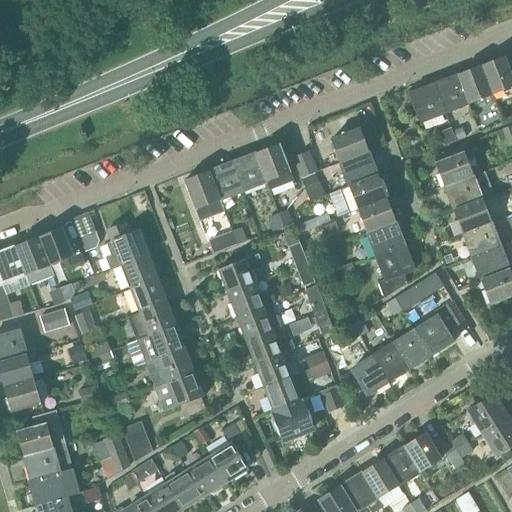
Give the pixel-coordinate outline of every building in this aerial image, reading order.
[(482,68),(493,97),(511,89),(511,75),(508,64),(506,59),(482,68)] [(482,68),(459,77),(470,106),(483,101),(486,107),(496,103),(493,97),(482,68)] [(447,115),(470,106),(459,77),(435,86),(447,115)] [(422,125),(447,115),(435,86),(410,96),(422,125)] [(452,129),(450,129),(456,143),(466,139),(460,125),(452,129)] [(511,127),(502,131),(508,146),(511,144),(511,127)] [(340,164),(368,153),(359,129),(331,140),(340,164)] [(450,129),(439,134),(444,147),(445,147),(456,143),(450,129)] [(481,174),(481,173),(473,154),(471,155),(467,144),(443,154),(445,160),(436,164),(446,188),(481,174)] [(280,146),(257,155),(268,183),(267,183),(267,184),(270,192),(294,182),(291,174),(280,146)] [(300,178),(315,172),(308,152),(293,158),(300,178)] [(349,187),(377,177),(368,153),(340,164),(349,187)] [(267,183),(268,183),(257,155),(233,164),(244,193),(267,184),(267,183)] [(221,202),(244,193),(233,164),(210,173),(221,202)] [(481,174),(446,188),(455,211),(484,200),(495,195),(486,171),(481,173),(481,174)] [(185,182),(196,210),(200,222),(224,213),(220,203),(221,202),(210,173),(185,182)] [(349,187),(340,190),(349,214),(358,211),(386,200),(377,177),(349,187)] [(319,184),(306,189),(311,203),(325,198),(319,184)] [(366,234),(395,223),(386,200),(358,211),(366,234)] [(455,211),(464,234),(493,223),(484,200),(455,211)] [(279,215),(283,228),(293,224),(288,211),(279,215)] [(272,232),(283,228),(279,215),(268,219),(272,232)] [(111,256),(105,259),(110,272),(121,267),(149,257),(139,232),(130,235),(126,223),(107,230),(112,242),(106,245),(111,256)] [(375,257),(404,247),(395,223),(366,234),(375,257)] [(464,234),(473,258),(502,246),(493,223),(464,234)] [(63,230),(40,239),(50,267),(60,264),(67,270),(85,263),(76,240),(68,243),(63,230)] [(95,233),(80,239),(85,252),(96,247),(99,242),(96,237),(95,233)] [(231,233),(208,241),(213,254),(236,246),(231,233)] [(50,267),(40,239),(16,248),(27,277),(50,268),(50,267)] [(300,244),(288,248),(296,268),(308,263),(300,244)] [(482,281),(509,270),(511,269),(502,246),(473,258),(482,281)] [(404,247),(375,257),(384,281),(378,283),(384,299),(407,284),(404,275),(413,272),(404,247)] [(0,275),(4,286),(27,277),(16,248),(0,254),(0,275)] [(228,295),(255,284),(251,273),(263,268),(258,255),(218,271),(228,295)] [(149,257),(121,267),(130,289),(131,291),(158,280),(149,257)] [(308,263),(296,268),(304,288),(315,283),(308,263)] [(511,277),(509,270),(482,281),(492,306),(511,297),(511,277)] [(0,275),(0,321),(24,315),(19,300),(10,303),(3,286),(4,286),(0,275)] [(158,280),(131,291),(140,313),(140,314),(167,303),(162,289),(158,280)] [(228,295),(237,318),(264,307),(265,307),(275,303),(271,291),(260,295),(255,284),(228,295)] [(305,292),(314,314),(325,310),(316,287),(305,292)] [(64,302),(60,293),(50,296),(54,306),(64,302)] [(395,299),(403,310),(411,305),(404,293),(395,299)] [(394,316),(403,310),(395,299),(387,304),(394,316)] [(140,313),(128,318),(137,342),(176,326),(167,303),(140,314),(140,313)] [(414,329),(431,356),(452,342),(453,344),(454,343),(447,333),(459,325),(446,305),(434,312),(436,315),(414,329)] [(264,307),(237,318),(246,341),(274,330),(274,331),(284,327),(279,315),(269,318),(265,307),(264,307)] [(65,310),(40,318),(45,334),(70,326),(65,310)] [(325,310),(314,314),(323,337),(333,333),(333,332),(325,310)] [(76,316),(83,334),(96,330),(89,311),(76,316)] [(352,326),(360,338),(368,332),(361,320),(352,326)] [(176,326),(137,342),(146,365),(185,350),(176,326)] [(352,343),(360,338),(352,326),(344,331),(352,343)] [(393,343),(410,369),(431,356),(414,329),(393,343)] [(0,363),(28,355),(21,330),(0,336),(0,363)] [(274,330),(246,341),(255,364),(283,353),(283,354),(289,351),(285,340),(278,342),(274,331),(274,330)] [(107,342),(89,349),(93,359),(111,352),(107,342)] [(372,356),(388,382),(410,369),(393,343),(372,356)] [(80,345),(67,349),(72,365),(85,360),(82,348),(80,345)] [(185,350),(146,365),(155,388),(167,384),(195,373),(185,350)] [(111,352),(93,359),(96,368),(97,368),(114,361),(111,352)] [(305,359),(309,370),(328,363),(324,352),(305,359)] [(255,364),(264,387),(292,377),(300,374),(295,360),(287,364),(283,354),(283,353),(255,364)] [(0,369),(5,387),(35,379),(28,355),(0,363),(0,369)] [(350,370),(356,380),(367,397),(368,397),(367,396),(388,382),(372,356),(350,370)] [(314,380),(331,374),(328,363),(309,370),(314,380)] [(167,384),(155,388),(164,413),(177,408),(204,397),(195,373),(167,384)] [(264,387),(273,410),(308,396),(303,385),(297,388),(292,377),(264,387)] [(35,379),(5,387),(13,414),(41,405),(34,380),(35,380),(35,379)] [(97,387),(78,391),(82,404),(101,399),(100,394),(98,386),(97,387)] [(323,391),(321,392),(329,413),(344,407),(340,396),(336,386),(323,391)] [(109,398),(111,402),(111,404),(121,401),(119,395),(109,398)] [(273,410),(283,435),(311,425),(309,420),(314,410),(308,396),(273,410)] [(481,435),(508,418),(495,397),(467,413),(481,435)] [(45,425),(18,433),(25,457),(66,446),(56,412),(43,416),(45,425)] [(511,424),(508,418),(481,435),(495,458),(511,447),(511,424)] [(141,422),(122,430),(136,463),(153,452),(141,422)] [(209,458),(225,484),(247,470),(238,455),(249,449),(234,425),(223,432),(231,444),(209,458)] [(211,440),(202,428),(194,434),(203,445),(211,440)] [(117,436),(104,441),(110,456),(124,450),(118,435),(117,436)] [(405,448),(421,474),(443,460),(427,435),(405,448)] [(463,435),(453,442),(458,450),(468,443),(463,435)] [(190,453),(182,441),(173,447),(181,459),(190,453)] [(442,448),(447,456),(458,450),(453,442),(442,448)] [(458,450),(463,458),(473,451),(468,443),(458,450)] [(66,446),(25,457),(32,481),(73,470),(66,446)] [(172,448),(162,455),(167,464),(178,457),(172,448)] [(400,487),(421,474),(405,448),(384,461),(400,487)] [(124,450),(110,456),(117,473),(129,467),(130,466),(124,450)] [(452,464),(463,458),(458,450),(447,456),(452,464)] [(203,497),(225,484),(209,458),(187,471),(203,497)] [(378,500),(400,487),(384,461),(362,475),(378,500)] [(32,481),(28,483),(35,507),(39,505),(68,497),(80,494),(73,470),(32,481)] [(174,473),(165,479),(167,483),(166,484),(182,510),(203,497),(187,471),(177,477),(174,473)] [(362,475),(341,488),(356,511),(359,511),(367,507),(370,511),(375,511),(382,508),(378,501),(378,500),(362,475)] [(166,484),(145,497),(153,511),(178,511),(182,510),(166,484)] [(325,511),(356,511),(341,488),(319,502),(325,511)] [(98,490),(85,493),(88,504),(102,500),(103,500),(100,489),(98,490)] [(468,493),(456,501),(462,511),(479,511),(469,494),(468,493)] [(71,511),(68,497),(39,505),(40,511),(71,511)] [(153,511),(145,497),(124,510),(121,506),(112,511),(111,511),(153,511)] [(410,504),(415,511),(424,511),(426,511),(418,499),(410,504)]
